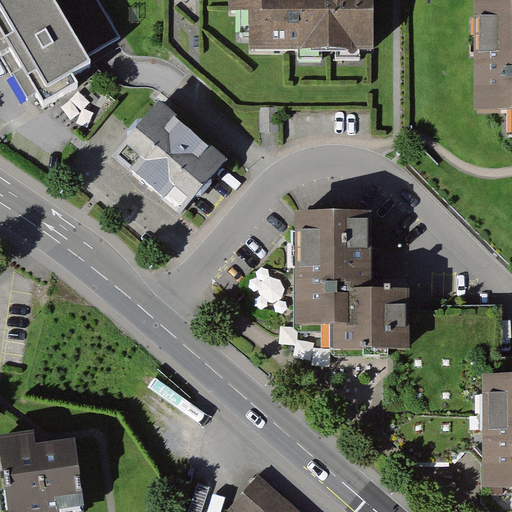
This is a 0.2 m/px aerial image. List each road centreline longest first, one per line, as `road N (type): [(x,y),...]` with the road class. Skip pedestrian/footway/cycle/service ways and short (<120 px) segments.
road 1 (unclassified): [(160,323),(274,186),(300,168),(331,162),(365,165),(400,184),(511,295)]
road 2 (primary): [(160,323),(376,511)]
road 3 (tertiary): [(138,304),(96,241),(0,177)]
road 4 (primary): [(0,204),(138,304)]
